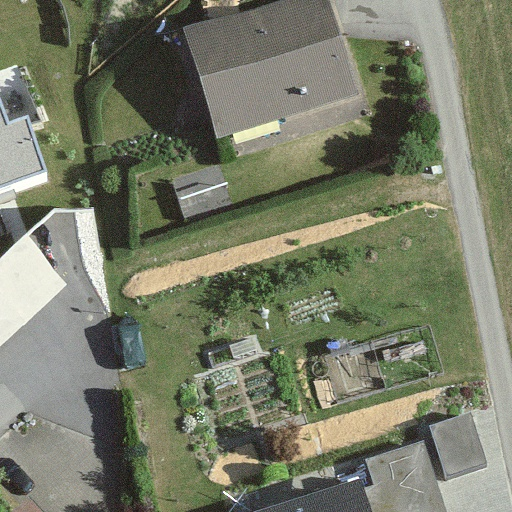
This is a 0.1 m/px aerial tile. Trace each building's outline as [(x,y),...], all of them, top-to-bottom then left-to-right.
[(357,99),(324,0),(320,0),(186,44),(219,144),(357,99)] [(5,157),(0,143),(0,205),(40,190),(25,150),(5,157)] [(0,351),(73,282),(30,237),(0,265),(0,351)] [(434,425),(452,476),(497,460),(479,409),(434,425)] [(439,511),(419,456),(363,476),(369,494),(319,511),(439,511)]
